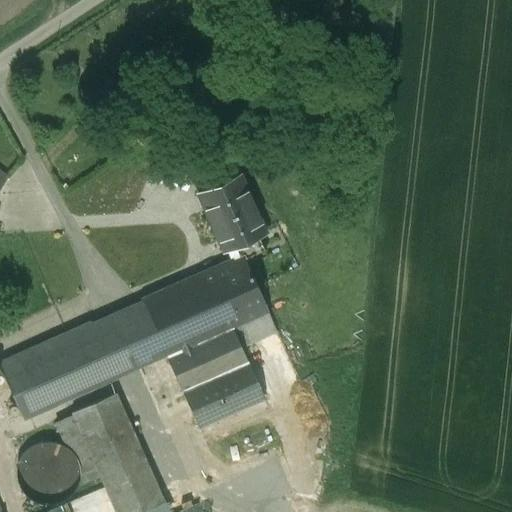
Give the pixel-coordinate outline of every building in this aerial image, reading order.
[(389,0),(364,0),(358,44),(382,48),(389,0)] [(205,190),(197,193),(223,252),(227,250),(237,246),(265,233),(239,175),(205,190)] [(232,260),(0,362),(0,367),(23,417),(165,353),(168,352),(230,325),(266,309),(257,288),(242,255),(241,255),(237,246),(227,250),(232,260)] [(168,352),(165,353),(198,426),(263,397),(230,325),(168,352)] [(114,391),(71,411),(115,511),(138,511),(164,501),(114,391)] [(77,484),(79,472),(76,459),(69,449),(59,442),(46,440),(34,443),(24,450),(17,461),(15,473),(18,485),(25,495),(35,502),(48,504),(60,501),(70,494),(77,484)]
